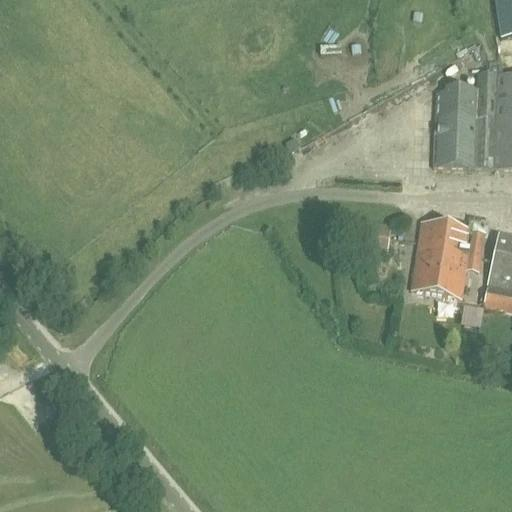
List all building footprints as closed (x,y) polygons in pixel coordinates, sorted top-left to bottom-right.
[(511,0),(490,0),(495,24),(511,20),(511,0)] [(511,172),(511,78),(478,77),(478,93),(452,92),(452,97),(435,97),(432,170),(511,172)] [(290,157),(300,152),(294,143),(285,148),(290,157)] [(390,228),(381,227),(359,225),(356,256),(387,258),(390,228)] [(469,253),(480,254),(483,237),(421,227),(410,295),(461,302),(469,253)] [(511,241),(497,239),(482,310),(511,316),(511,241)] [(460,330),(475,333),(478,317),(462,315),(460,330)]
